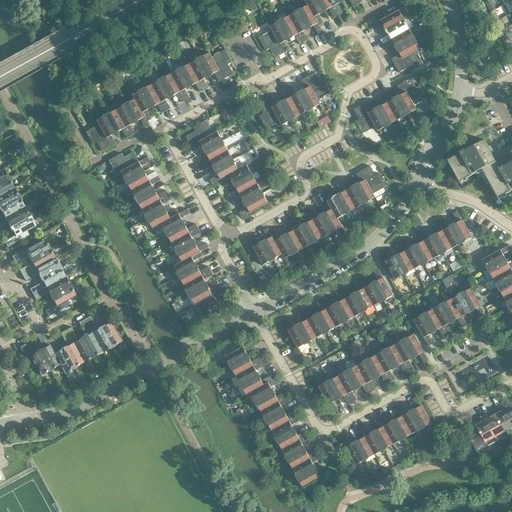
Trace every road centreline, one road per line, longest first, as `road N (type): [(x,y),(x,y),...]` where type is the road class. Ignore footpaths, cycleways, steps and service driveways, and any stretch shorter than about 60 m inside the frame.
road 1 (residential): [(226,237),(304,193),(303,156),(336,137),(349,89),(376,66),(355,30)]
road 2 (residential): [(324,431),(418,381),(433,384),(452,412),(511,382)]
road 3 (residential): [(167,132),(343,29),(355,30)]
road 4 (tertiary): [(254,311),(350,258),(389,223),(419,179)]
road 5 (secondary): [(0,76),(139,0)]
road 6 (residential): [(254,311),(324,431)]
road 7 (tertiary): [(26,422),(66,415),(151,369)]
road 8 (residential): [(226,237),(167,132)]
